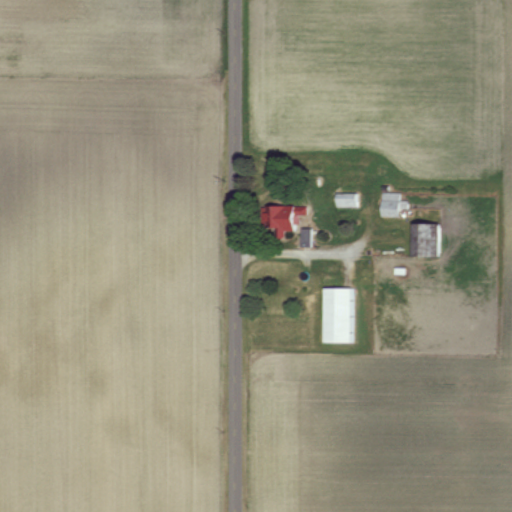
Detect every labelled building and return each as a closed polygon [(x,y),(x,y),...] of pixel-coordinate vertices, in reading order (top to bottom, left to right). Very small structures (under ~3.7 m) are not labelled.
[(401,193),(383,193),(383,216),(401,216),(401,209),(409,209),(409,201),(401,201),(401,193)] [(338,206),(357,206),(357,194),(338,194),(338,206)] [(308,206),(267,206),(267,227),(278,227),(278,238),(288,238),(288,231),(299,231),(299,215),(308,215),(308,206)] [(414,224),(414,257),(442,257),(442,224),(414,224)] [(354,343),(354,288),(326,288),(326,343),(354,343)]
